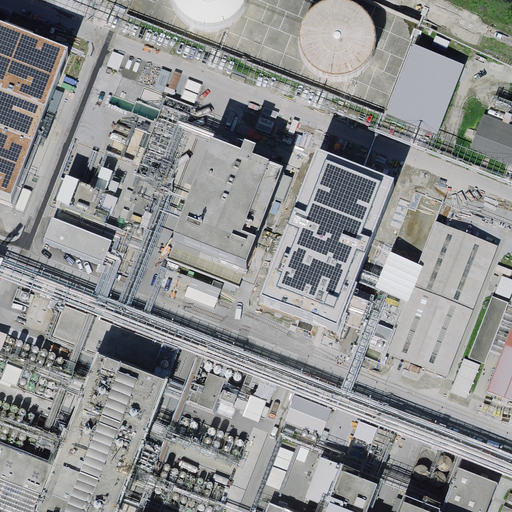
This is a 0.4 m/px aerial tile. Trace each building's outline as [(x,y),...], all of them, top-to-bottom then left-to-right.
[(209,35),(222,33),(234,27),(243,17),(247,6),(247,0),(171,0),(171,3),(176,16),(184,26),(196,33),(209,35)] [(343,83),(355,79),(366,72),(373,62),(377,49),(376,36),(371,24),(363,15),(352,8),(339,6),(326,8),(315,14),(306,23),(301,35),(300,47),(303,60),(309,70),(319,78),(331,82),(343,83)] [(0,198),(15,204),(68,57),(0,32),(0,198)] [(412,43),(388,114),(441,131),(464,61),(412,43)] [(511,128),(485,117),(471,151),(510,167),(511,161),(511,128)] [(239,289),(280,177),(209,151),(168,263),(239,289)] [(100,224),(111,193),(67,176),(55,208),(100,224)] [(149,231),(161,200),(136,191),(124,222),(149,231)] [(448,376),(498,248),(440,226),(391,354),(448,376)] [(370,345),(394,285),(354,270),(331,330),(370,345)] [(221,293),(191,281),(184,299),(213,311),(221,293)] [(485,365),(509,305),(493,299),(469,359),(485,365)] [(511,400),(511,326),(488,391),(511,400)] [(108,511),(154,387),(93,365),(39,511),(108,511)] [(222,404),(237,404),(237,388),(222,387),(222,404)] [(251,392),(244,415),(260,420),(266,397),(251,392)] [(331,410),(293,396),(284,421),(322,435),(331,410)] [(355,435),(371,441),(377,426),(361,420),(355,435)] [(266,483),(280,489),(298,445),(284,440),(266,483)] [(51,464),(0,444),(0,479),(40,494),(51,464)] [(324,506),(340,464),(320,456),(304,498),(324,506)] [(369,511),(382,480),(340,464),(324,506),(322,511),(369,511)] [(32,511),(36,504),(0,489),(0,511),(32,511)] [(443,511),(404,495),(397,511),(443,511)] [(295,511),(270,501),(265,511),(295,511)]
